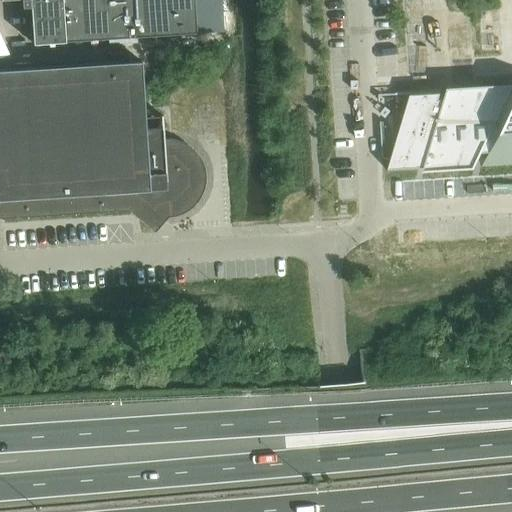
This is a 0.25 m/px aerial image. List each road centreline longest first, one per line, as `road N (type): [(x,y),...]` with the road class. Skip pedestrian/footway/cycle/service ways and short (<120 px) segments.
road 1 (motorway): [(511,440),(0,488)]
road 2 (motorway): [(511,417),(0,440)]
road 3 (unclassified): [(327,240),(0,268)]
road 4 (unclassified): [(359,0),(372,213),(362,234),(327,240)]
road 5 (unclassified): [(352,511),(327,240)]
road 6 (motorway): [(265,511),(511,489)]
